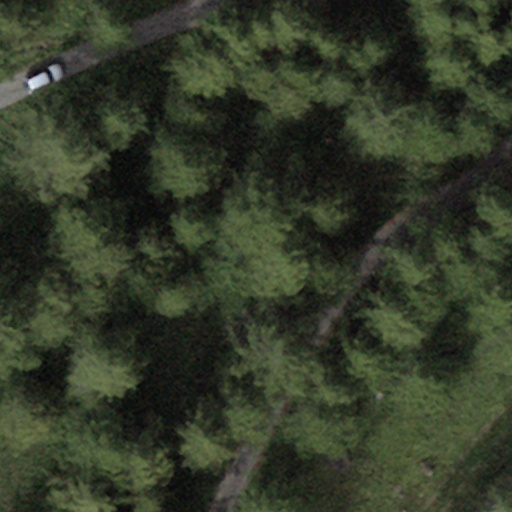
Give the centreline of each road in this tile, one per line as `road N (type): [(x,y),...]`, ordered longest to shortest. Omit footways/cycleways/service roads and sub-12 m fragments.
road 1 (track): [(210,511),(317,321),(373,258),(511,146)]
road 2 (track): [(243,0),(0,104)]
